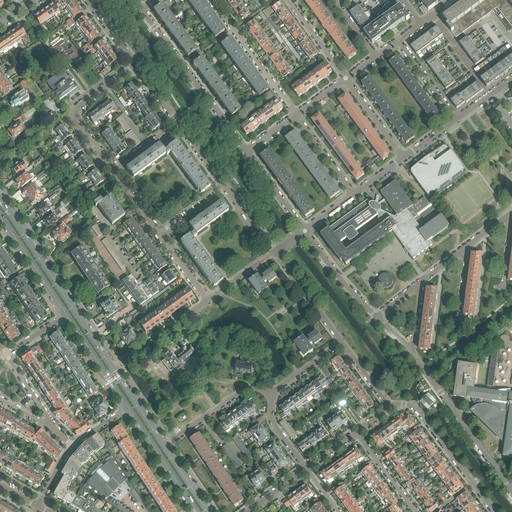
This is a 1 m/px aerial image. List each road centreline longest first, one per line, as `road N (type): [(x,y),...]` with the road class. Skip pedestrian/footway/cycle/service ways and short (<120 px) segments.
road 1 (residential): [(207,300),(74,120),(75,110),(136,65)]
road 2 (residential): [(274,252),(136,65)]
road 3 (secondary): [(112,368),(0,196)]
road 4 (residential): [(408,349),(511,492)]
road 5 (residential): [(141,9),(245,151)]
road 6 (residential): [(211,0),(295,115)]
road 7 (residential): [(511,37),(492,15),(453,43),(432,14),(419,24)]
road 8 (residential): [(272,392),(247,388),(164,446)]
road 9 (secondary): [(128,408),(197,511)]
road 10 (residential): [(472,484),(413,407),(390,408)]
